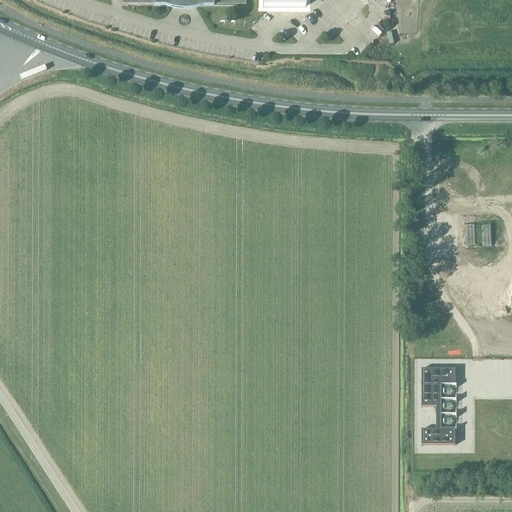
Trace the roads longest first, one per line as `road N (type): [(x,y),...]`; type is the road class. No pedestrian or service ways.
road 1 (primary): [(511,112),(351,110),(248,98),(110,65),(0,20)]
road 2 (primary): [(0,30),(116,74),(234,103),(367,118),(511,119)]
